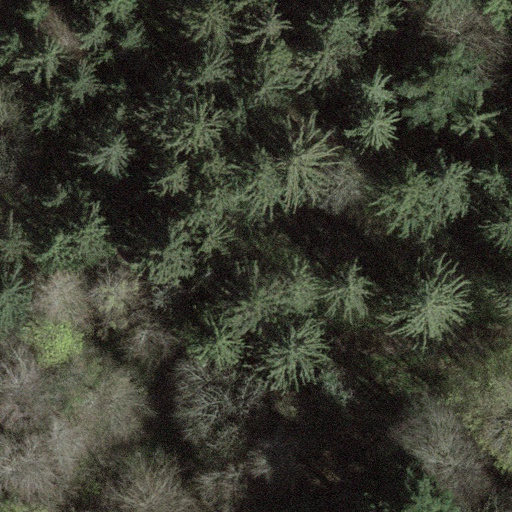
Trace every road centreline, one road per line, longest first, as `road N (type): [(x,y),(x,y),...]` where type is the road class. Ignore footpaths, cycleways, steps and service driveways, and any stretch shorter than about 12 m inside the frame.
road 1 (track): [(511,340),(311,353),(258,365),(156,417),(50,511)]
road 2 (track): [(17,0),(258,365)]
